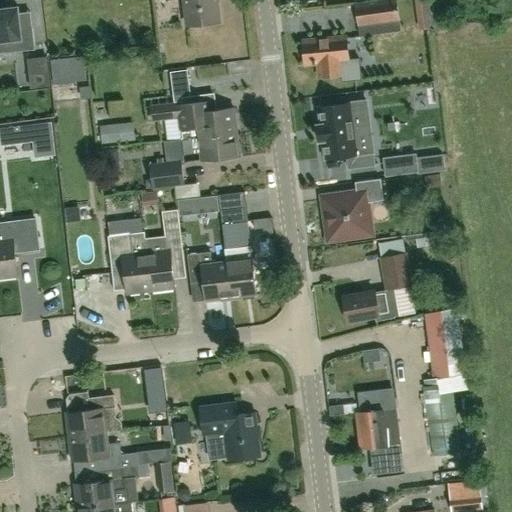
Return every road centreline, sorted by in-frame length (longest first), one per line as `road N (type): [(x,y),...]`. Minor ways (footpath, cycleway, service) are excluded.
road 1 (residential): [(28,511),(18,395),(49,362),(300,328)]
road 2 (unclassified): [(300,328),(261,0)]
road 3 (unclassified): [(323,511),(300,328)]
